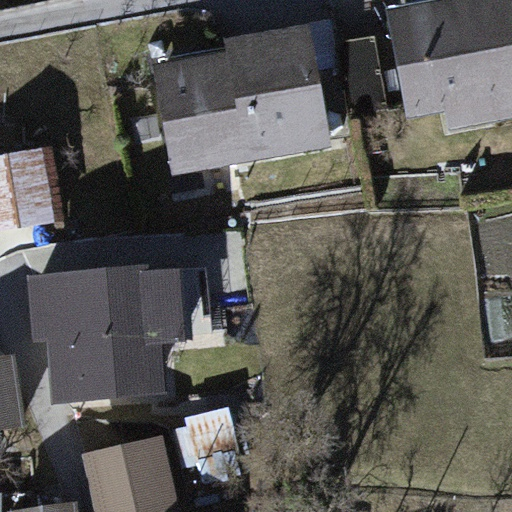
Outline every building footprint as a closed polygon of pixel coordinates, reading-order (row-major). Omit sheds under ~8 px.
[(511,111),(511,0),(436,0),(387,11),(410,112),(450,103),(455,125),(511,111)] [(337,137),(314,25),(164,56),(188,168),(337,137)] [(45,149),(0,157),(0,227),(58,216),(45,149)] [(157,268),(33,275),(37,338),(61,337),(65,397),(164,391),(157,268)] [(21,350),(0,352),(0,425),(29,422),(21,350)] [(155,511),(183,505),(164,432),(91,451),(107,511),(155,511)]
